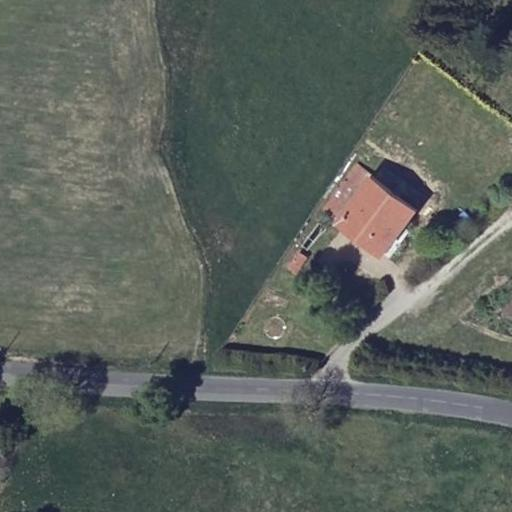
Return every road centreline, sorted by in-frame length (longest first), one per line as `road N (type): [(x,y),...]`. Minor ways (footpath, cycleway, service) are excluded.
road 1 (residential): [(321,380),(0,359)]
road 2 (residential): [(511,408),(321,380)]
road 3 (residential): [(321,380),(429,285)]
